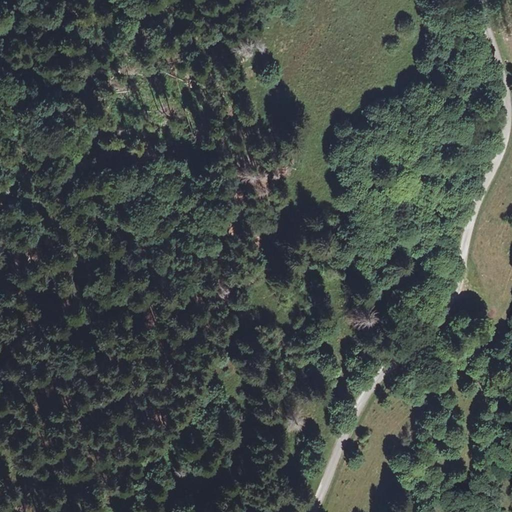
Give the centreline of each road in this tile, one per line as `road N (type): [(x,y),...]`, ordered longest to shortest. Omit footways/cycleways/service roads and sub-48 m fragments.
road 1 (tertiary): [(312,511),(370,387),(437,314),(459,275),(470,212),(509,119),(484,0)]
road 2 (track): [(448,396),(395,428),(371,462),(357,511)]
road 3 (track): [(448,396),(456,354),(486,327),(481,285),(459,275)]
road 4 (track): [(492,511),(448,396)]
